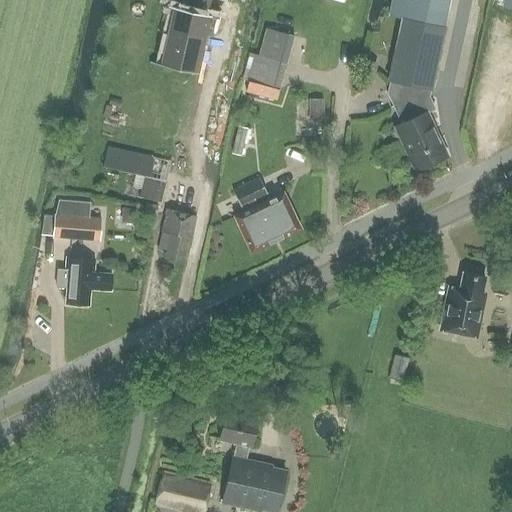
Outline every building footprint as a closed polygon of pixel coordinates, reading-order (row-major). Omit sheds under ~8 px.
[(198,0),(197,9),(178,5),(164,63),(198,71),(212,13),(208,12),(210,0),(198,0)] [(432,90),(445,27),(443,27),(448,0),(390,0),(387,15),(402,18),(389,81),(390,81),(387,94),(401,123),(398,125),(404,137),(401,139),(409,156),(412,155),(419,170),(425,166),(427,169),(439,163),(438,161),(445,158),(438,143),(440,141),(427,113),(435,109),(429,97),(431,90),(432,90)] [(280,90),(288,63),(251,53),(243,80),(280,90)] [(277,101),(280,90),(248,81),(245,92),(277,101)] [(233,154),(242,157),(250,129),(241,127),(233,154)] [(104,167),(145,176),(140,197),(161,203),(171,161),(109,146),(104,167)] [(257,206),(255,202),(268,196),(260,178),(234,191),(244,212),(235,216),(252,252),(300,229),(283,193),(257,206)] [(100,241),(101,219),(89,218),(91,202),(59,200),(55,215),(53,237),(100,241)] [(192,238),(196,216),(167,210),(162,232),(159,250),(166,251),(165,257),(184,261),(189,238),(192,238)] [(95,262),(95,260),(66,258),(67,260),(66,269),(58,269),(57,288),(67,288),(66,303),(89,305),(90,289),(111,291),(112,274),(94,273),(95,262)] [(484,292),(487,275),(461,271),(459,286),(448,284),(439,331),(480,338),(488,292),(484,292)] [(507,295),(509,284),(494,281),(492,293),(507,295)] [(390,378),(404,381),(409,358),(395,354),(390,378)] [(252,446),(257,420),(225,413),(219,438),(236,442),(233,458),(232,458),(222,502),(261,510),(262,509),(275,511),(286,471),(272,468),(272,467),(246,461),(249,445),(252,446)] [(189,511),(203,511),(210,486),(163,474),(155,504),(189,511)]
